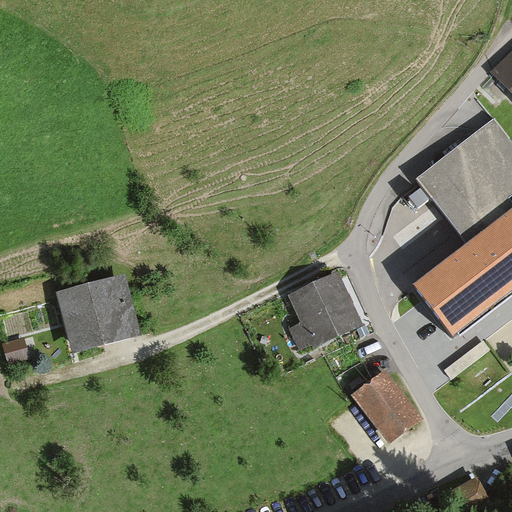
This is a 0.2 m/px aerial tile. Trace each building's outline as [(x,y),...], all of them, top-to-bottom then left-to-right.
[(511,64),(497,79),(511,94),(511,64)] [(511,142),(496,121),(419,179),(468,246),(414,290),(456,339),(511,295),(511,142)] [(336,276),(285,301),(310,353),(361,328),(336,276)] [(123,282),(59,299),(75,356),(138,339),(123,282)] [(384,373),(355,393),(392,446),(421,426),(384,373)] [(479,482),(448,497),(454,511),(466,511),(488,502),(479,482)]
